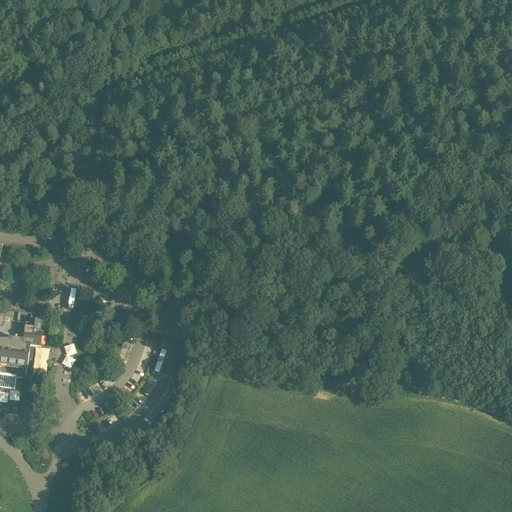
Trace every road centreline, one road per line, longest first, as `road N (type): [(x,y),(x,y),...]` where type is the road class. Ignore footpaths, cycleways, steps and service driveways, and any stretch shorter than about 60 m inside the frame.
road 1 (track): [(102,93),(380,0)]
road 2 (track): [(400,278),(410,244),(511,86)]
road 3 (track): [(175,339),(388,381)]
road 4 (track): [(388,381),(511,416)]
